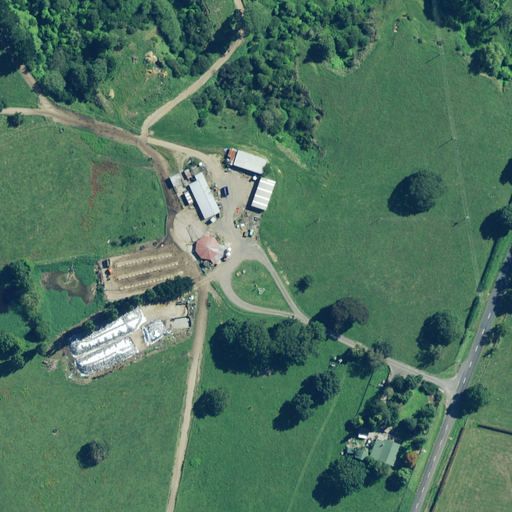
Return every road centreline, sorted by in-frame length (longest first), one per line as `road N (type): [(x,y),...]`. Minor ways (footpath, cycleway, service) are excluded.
road 1 (track): [(461,392),(376,360),(304,318),(226,207),(209,156),(52,112),(0,31)]
road 2 (unclassified): [(511,262),(415,511)]
